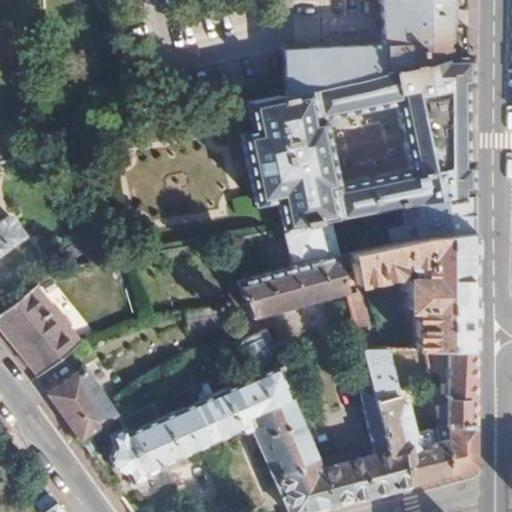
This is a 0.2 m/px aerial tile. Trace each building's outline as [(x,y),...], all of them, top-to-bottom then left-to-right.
[(377,0),(380,42),(281,48),(283,92),(446,56),(450,0),(377,0)] [(283,92),(253,99),(256,122),(243,125),(248,163),(331,151),(326,113),(404,102),(408,129),(409,139),(463,130),(463,121),(463,86),(468,85),(468,55),(466,55),(446,56),(283,92)] [(252,197),(275,195),(278,227),(325,219),(414,202),(467,192),(467,159),(463,159),(463,137),(463,130),(409,139),(410,146),(413,173),(335,183),(331,151),(248,163),(252,197)] [(467,192),(414,202),(415,220),(405,221),(401,225),(402,230),(389,233),(390,241),(405,238),(468,228),(467,192)] [(0,250),(21,234),(10,217),(4,215),(0,217),(0,250)] [(276,228),(282,267),(232,280),(221,285),(232,310),(243,305),(248,316),(344,289),(343,285),(340,274),(334,253),(325,219),(278,227),(276,228)] [(406,265),(410,265),(410,276),(404,276),(405,307),(411,307),(413,346),(422,346),(446,345),(469,345),(468,228),(405,238),(390,241),(347,250),(351,271),(340,274),(343,285),(393,272),(398,263),(397,258),(401,257),(403,264),(406,265)] [(33,285),(0,310),(0,332),(33,376),(77,340),(33,285)] [(357,292),(345,295),(359,348),(371,348),(357,292)] [(215,306),(183,312),(185,327),(217,321),(215,306)] [(246,378),(191,402),(208,440),(247,422),(271,474),(314,459),(275,367),(278,365),(262,328),(231,341),(246,378)] [(430,391),(431,398),(435,423),(436,427),(473,423),(473,345),(469,345),(446,345),(446,387),(430,391)] [(359,348),(369,386),(386,452),(400,449),(406,482),(443,471),(436,427),(435,423),(410,430),(404,405),(431,398),(430,391),(422,346),(413,346),(371,348),(359,348)] [(82,367),(45,393),(85,451),(93,445),(84,431),(102,419),(112,412),(107,405),(82,367)] [(314,459),(271,474),(288,511),(296,511),(406,482),(400,449),(386,452),(369,386),(356,390),(371,453),(351,458),(349,450),(314,459)] [(121,427),(107,433),(113,445),(106,454),(113,467),(122,469),(129,481),(143,475),(141,470),(208,440),(191,402),(156,417),(151,405),(117,420),(121,427)] [(473,423),(436,427),(443,471),(446,471),(446,473),(473,466),(473,423)] [(36,510),(37,511),(63,511),(46,489),(32,500),(38,509),(36,510)] [(236,511),(231,499),(215,506),(217,511),(236,511)]
